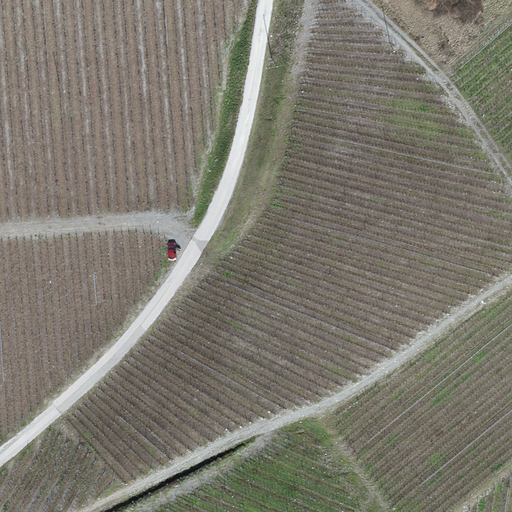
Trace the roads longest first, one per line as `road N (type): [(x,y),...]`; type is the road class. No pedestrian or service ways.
road 1 (unclassified): [(266,0),(231,174),(201,243),(119,354),(0,458)]
road 2 (track): [(511,282),(323,404),(85,511)]
road 3 (track): [(364,0),(438,74),(511,181)]
road 4 (track): [(0,229),(155,221),(201,243)]
